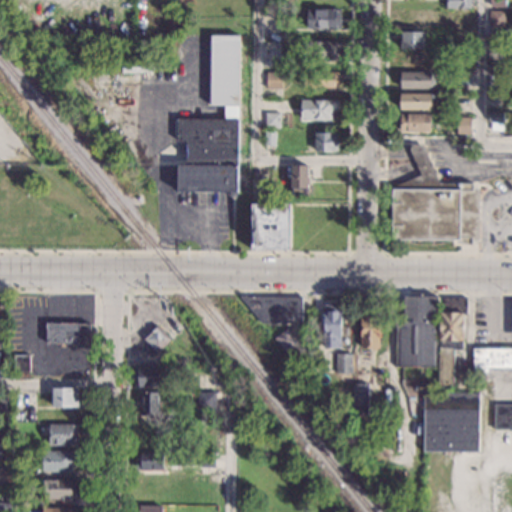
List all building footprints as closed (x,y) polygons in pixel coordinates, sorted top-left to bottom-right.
[(471,0),(471,8),(445,8),(445,0),(471,0)] [(341,29),(307,28),(307,9),(341,9),(341,29)] [(433,26),(400,25),(401,9),(433,9),(433,26)] [(472,24),(451,24),(451,9),(472,9),(472,24)] [(505,26),(489,26),(489,11),(505,11),(505,26)] [(424,49),(400,49),(400,32),(424,32),(424,49)] [(504,51),(490,50),(490,34),(504,35),(504,51)] [(238,193),(176,192),(177,164),(185,164),(186,140),(177,140),(177,118),(223,119),(224,105),(208,105),(210,35),(241,36),(238,193)] [(341,60),(336,60),(336,62),(304,61),(305,41),(341,42),(341,60)] [(280,57),(265,57),(265,42),(280,42),(280,57)] [(470,64),(451,64),(452,50),(470,50),(470,64)] [(431,68),(400,66),(401,53),(406,53),(406,51),(432,51),(431,68)] [(505,63),(505,74),(489,74),(489,63),(505,63)] [(282,89),(266,88),(267,71),(283,72),(282,89)] [(339,82),(335,82),(335,87),(304,87),(304,71),(339,72),(339,82)] [(432,88),(400,87),(400,71),(432,72),(432,88)] [(471,93),(456,93),(457,76),(471,77),(471,93)] [(502,97),(489,96),(489,86),(503,87),(502,97)] [(431,110),(400,110),(400,93),(432,93),(431,110)] [(339,110),(333,110),(333,120),(300,119),(301,98),(339,99),(339,110)] [(471,99),(471,113),(457,113),(457,99),(471,99)] [(503,130),(490,130),(490,122),(488,122),(488,111),(503,111),(503,130)] [(280,128),(265,127),(265,112),(280,112),(280,128)] [(430,115),(430,133),(395,132),(395,114),(430,115)] [(470,134),(457,134),(457,118),(471,118),(470,134)] [(275,145),(265,145),(265,129),(275,130),(275,145)] [(339,152),(314,152),(314,132),(339,133),(339,152)] [(439,183),(473,183),(473,187),(479,187),(479,240),(474,240),(474,244),(470,244),(456,242),(456,240),(390,240),(390,188),(394,188),(394,186),(419,175),(417,168),(411,155),(409,149),(411,144),(423,144),(427,154),(432,165),(439,183)] [(308,196),(290,196),(290,166),(308,166),(308,196)] [(289,249),(250,250),(250,204),(289,204),(289,249)] [(302,323),(262,323),(240,296),(246,296),(246,297),(302,297),(302,323)] [(438,368),(395,368),(395,317),(403,317),(403,296),(438,296),(438,368)] [(467,314),(464,314),(464,350),(453,350),(453,388),(438,388),(438,347),(440,347),(440,298),(467,298),(467,314)] [(341,349),(323,349),(323,304),(341,303),(341,349)] [(379,337),(378,337),(378,348),(360,348),(360,315),(379,315),(379,337)] [(79,323),(79,324),(90,324),(90,348),(77,348),(77,343),(46,344),(45,323),(79,323)] [(171,340),(156,354),(142,339),(157,324),(171,340)] [(304,350),(292,360),(273,338),(286,328),(304,350)] [(511,368),(488,369),(488,373),(473,373),(473,348),(511,348),(511,368)] [(353,374),(335,374),(335,354),(353,354),(353,374)] [(29,372),(14,372),(14,355),(29,355),(29,372)] [(164,375),(173,375),(173,386),(134,386),(134,367),(164,367),(164,375)] [(369,383),(355,383),(355,367),(369,367),(369,383)] [(471,372),(471,388),(455,388),(455,372),(471,372)] [(368,414),(353,414),(353,385),(368,385),(368,414)] [(78,407),(52,407),(52,389),(78,388),(78,407)] [(478,452),(424,452),(423,392),(479,391),(478,452)] [(10,409),(0,409),(0,392),(10,392),(10,409)] [(158,416),(141,416),(141,392),(158,392),(158,416)] [(216,409),(196,409),(196,392),(216,392),(216,409)] [(351,404),(336,405),(336,393),(351,393),(351,404)] [(35,422),(13,422),(13,402),(34,402),(35,422)] [(511,430),(494,430),(494,404),(511,403),(511,430)] [(158,447),(140,447),(140,423),(158,423),(158,447)] [(78,445),(49,445),(49,424),(78,424),(78,445)] [(216,447),(203,447),(203,427),(216,427),(216,447)] [(9,451),(0,451),(0,433),(9,433),(9,451)] [(78,462),(72,462),(72,470),(43,470),(43,451),(77,450),(78,462)] [(164,469),(136,469),(136,460),(140,460),(140,453),(163,453),(164,469)] [(214,467),(199,467),(199,454),(214,454),(214,467)] [(29,479),(14,479),(14,469),(29,469),(29,479)] [(10,481),(0,481),(0,472),(10,472),(10,481)] [(80,490),(73,490),(73,499),(42,499),(42,478),(79,478),(80,490)] [(29,506),(13,506),(13,496),(29,496),(29,506)] [(10,511),(0,511),(0,503),(10,503),(10,511)]
